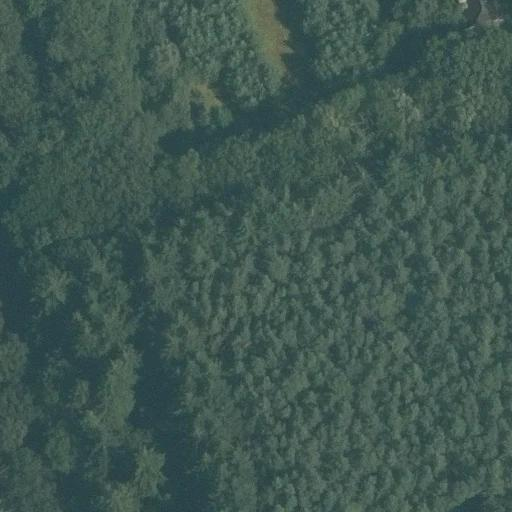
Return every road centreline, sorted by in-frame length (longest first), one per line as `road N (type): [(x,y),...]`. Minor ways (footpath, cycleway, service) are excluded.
road 1 (track): [(511,133),(0,291)]
road 2 (unclassified): [(62,511),(0,287)]
